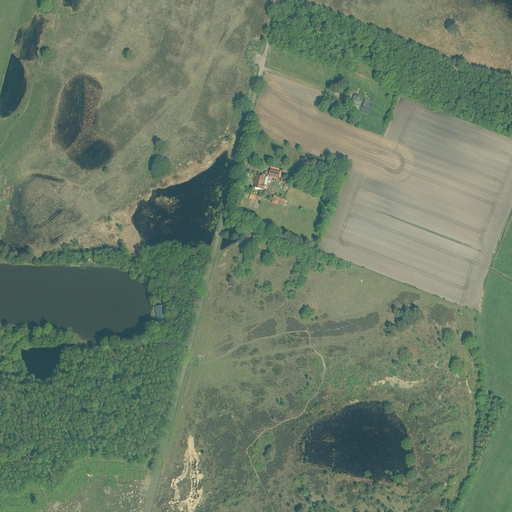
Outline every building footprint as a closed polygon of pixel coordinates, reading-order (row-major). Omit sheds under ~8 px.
[(363,103),(357,101),(359,96),(354,94),(349,109),(360,113),(359,113),(368,116),(373,104),(364,101),(363,103)] [(341,110),(344,102),(342,101),(341,100),(333,97),(330,106),(333,107),(334,107),(341,110)] [(279,178),(280,172),(270,169),(269,176),(279,178)] [(254,189),(264,191),(265,186),(263,186),(265,176),(261,176),(261,177),(256,176),(254,185),(255,185),(254,189)] [(285,205),(287,200),(274,196),(272,201),(285,205)] [(165,315),(162,315),(161,307),(155,308),(157,323),(160,322),(166,321),(165,315)]
